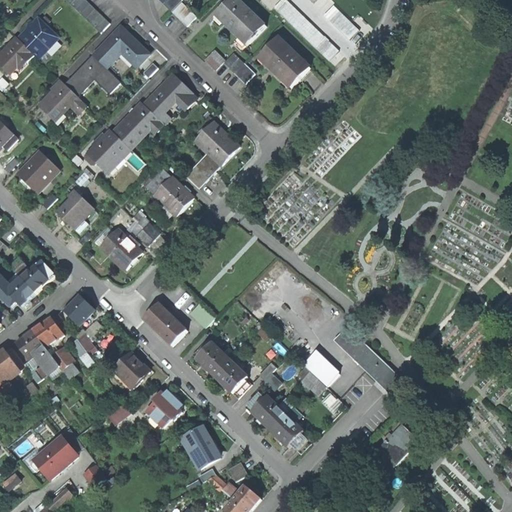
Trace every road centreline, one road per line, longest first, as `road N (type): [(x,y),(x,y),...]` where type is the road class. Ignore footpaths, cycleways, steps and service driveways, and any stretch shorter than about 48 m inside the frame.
road 1 (residential): [(119,303),(298,479)]
road 2 (residential): [(119,303),(279,144)]
road 3 (residential): [(279,144),(135,0)]
road 4 (residential): [(279,144),(363,54),(392,17),(395,0)]
road 5 (residential): [(379,390),(298,479)]
